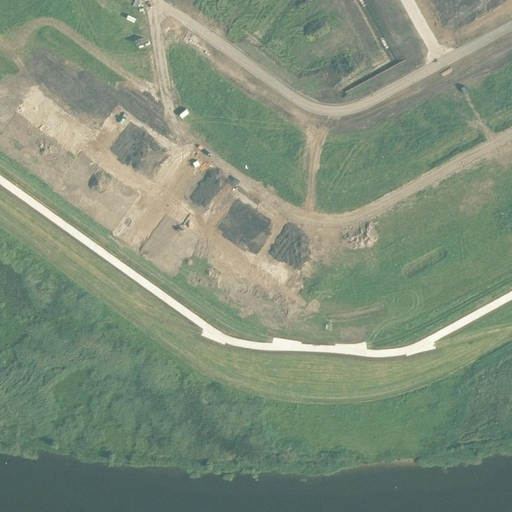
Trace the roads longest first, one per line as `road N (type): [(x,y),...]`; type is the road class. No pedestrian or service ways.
road 1 (tertiary): [(442,62),(338,112),(309,110),(157,0)]
road 2 (residential): [(249,184),(293,215),(339,224),(363,219),(511,135)]
road 3 (residential): [(152,0),(168,121),(192,144)]
road 4 (residential): [(35,110),(157,195)]
